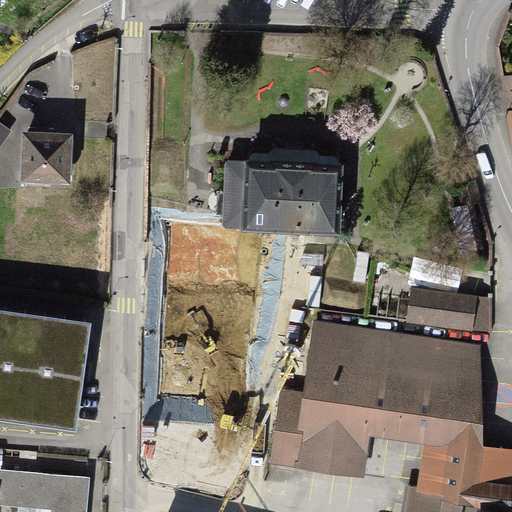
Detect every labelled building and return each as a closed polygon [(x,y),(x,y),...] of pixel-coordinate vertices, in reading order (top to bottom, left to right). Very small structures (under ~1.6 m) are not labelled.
[(511,77),(502,79),(504,107),(511,106),(511,77)] [(0,121),(0,145),(12,130),(0,121)] [(28,136),(27,182),(46,183),(46,176),(64,176),(65,137),(46,136),(46,131),(37,131),(37,136),(28,136)] [(341,164),(228,158),(226,203),(225,219),(338,225),(341,164)] [(480,202),(475,180),(455,184),(460,206),(452,207),(458,250),(483,247),(473,203),(480,202)] [(240,397),(248,298),(245,295),(175,289),(172,289),(171,293),(163,389),(162,391),(163,393),(165,394),(166,394),(236,400),(237,400),(238,399),(240,398),(240,397)] [(494,300),(419,289),(415,319),(491,331),(494,300)] [(90,324),(0,310),(0,412),(76,423),(90,324)] [(477,343),(315,323),(306,392),(282,388),(273,460),(361,475),(366,431),(425,441),(416,486),(407,485),(401,511),(442,511),(446,496),(471,500),(471,502),(509,508),(509,485),(511,466),(511,449),(506,449),(482,446),(477,343)] [(0,499),(3,500),(17,500),(15,511),(33,511),(35,501),(42,502),(42,509),(54,509),(53,511),(84,511),(87,475),(0,469),(0,499)]
